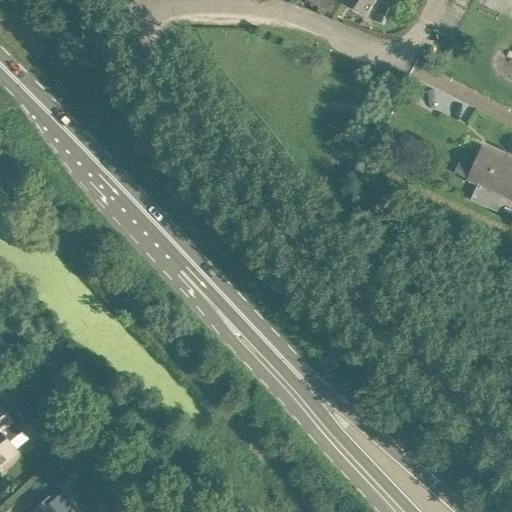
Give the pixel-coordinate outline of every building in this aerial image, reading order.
[(310,0),(326,8),(329,0),(310,0)] [(343,0),(343,1),(366,15),(375,0),(343,0)] [(477,158),(467,180),(477,184),(471,200),(497,211),(504,195),(511,198),(511,159),(481,147),(477,158)] [(7,374),(18,386),(31,374),(21,362),(7,374)] [(0,464),(18,450),(11,442),(23,431),(0,404),(0,464)] [(60,483),(81,465),(73,455),(52,473),(60,483)] [(78,511),(56,485),(46,494),(48,497),(30,511),(78,511)]
